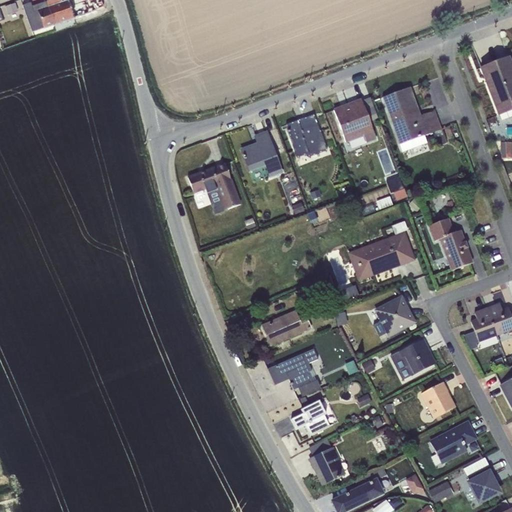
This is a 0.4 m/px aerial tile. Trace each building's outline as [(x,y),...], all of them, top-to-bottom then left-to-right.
[(50,0),(45,2),(54,26),(74,19),(67,0),(50,0)] [(67,0),(74,19),(104,8),(101,0),(67,0)] [(54,26),(45,2),(32,7),(30,3),(22,6),(32,33),(43,29),(44,30),(54,26)] [(15,3),(4,7),(7,15),(18,12),(15,3)] [(511,67),(508,58),(480,68),(484,79),(485,78),(488,85),(486,85),(500,120),(511,115),(511,67)] [(410,88),(381,98),(402,152),(427,144),(424,137),(433,134),(438,147),(447,143),(434,111),(415,118),(412,111),(415,109),(412,100),(413,100),(410,88)] [(370,124),(361,101),(347,106),(348,107),(342,110),(341,108),(333,111),(345,143),(363,137),(366,144),(376,140),(370,124)] [(297,121),(285,126),(297,157),(307,153),(309,157),(326,150),(313,115),(303,119),(304,122),(299,124),(297,121)] [(257,144),(241,150),(249,173),(265,167),(269,179),(283,174),(266,133),(255,137),(257,144)] [(511,143),(500,143),(501,159),(511,159),(511,143)] [(225,164),(187,178),(193,194),(205,190),(214,214),(240,205),(225,164)] [(403,188),(393,192),(396,201),(407,197),(403,188)] [(318,190),(310,193),(312,200),(321,197),(318,190)] [(389,196),(375,201),(379,210),(392,205),(389,196)] [(413,199),(408,204),(416,212),(422,206),(413,199)] [(301,203),(291,206),(294,215),(304,211),(301,203)] [(314,210),(306,213),(310,224),(318,222),(314,210)] [(253,218),(244,220),(247,230),(256,227),(253,218)] [(447,219),(427,226),(433,242),(439,240),(451,271),(471,264),(459,231),(453,234),(447,219)] [(394,235),(354,251),(362,274),(369,271),(371,275),(375,273),(376,273),(378,272),(379,271),(381,270),(382,270),(384,269),(386,269),(388,269),(390,268),(395,266),(394,262),(409,257),(401,233),(404,232),(407,231),(404,222),(391,227),(394,235)] [(362,274),(354,251),(347,253),(358,282),(415,261),(404,232),(401,233),(409,257),(394,262),(395,266),(390,268),(388,269),(386,269),(384,269),(382,270),(381,270),(379,271),(378,272),(376,273),(375,273),(371,275),(369,271),(362,274)] [(355,285),(335,293),(339,303),(359,296),(355,285)] [(317,288),(303,293),(306,301),(320,296),(317,288)] [(401,297),(374,311),(380,322),(385,334),(387,336),(410,324),(409,321),(412,319),(410,316),(409,316),(408,315),(403,313),(405,306),(401,297)] [(499,304),(486,309),(497,336),(511,330),(511,320),(511,319),(508,308),(501,311),(499,304)] [(497,336),(486,309),(474,314),(476,320),(470,322),(474,332),(464,336),(469,350),(477,348),(475,343),(497,336)] [(295,311),(260,326),(270,347),(311,329),(305,314),(297,317),(295,311)] [(345,313),(335,314),(337,326),(347,325),(345,313)] [(380,322),(373,326),(379,337),(385,334),(380,322)] [(423,340),(397,353),(401,359),(404,358),(413,375),(413,376),(434,365),(428,353),(426,354),(424,349),(427,348),(423,340)] [(307,373),(311,371),(308,364),(317,360),(313,350),(267,369),(274,385),(288,379),(293,390),(297,388),(311,382),(307,373)] [(401,359),(397,353),(389,357),(402,381),(413,375),(404,358),(401,359)] [(501,358),(492,361),(494,368),(503,364),(501,358)] [(352,361),(344,365),(348,375),(357,371),(352,361)] [(370,361),(361,365),(366,374),(375,370),(370,361)] [(311,382),(297,388),(301,398),(320,390),(317,380),(316,380),(312,371),(311,371),(307,373),(311,382)] [(511,378),(500,385),(511,408),(511,378)] [(442,383),(419,394),(433,419),(454,408),(446,393),(447,392),(442,383)] [(367,395),(356,400),(360,408),(371,403),(367,395)] [(302,415),(290,420),(296,430),(304,426),(310,436),(329,427),(319,401),(300,411),(302,415)] [(392,404),(385,405),(386,414),(393,413),(392,404)] [(378,417),(371,420),(375,428),(382,425),(378,417)] [(466,424),(430,443),(441,465),(467,452),(463,444),(474,439),(466,424)] [(312,457),(332,448),(328,439),(308,449),(312,457)] [(332,448),(312,457),(309,459),(323,485),(345,474),(332,448)] [(484,458),(462,469),(468,481),(466,482),(476,503),(498,493),(491,478),(494,476),(484,458)] [(357,488),(330,501),(334,511),(347,511),(384,494),(377,480),(386,475),(382,467),(354,481),(357,488)] [(415,475),(404,480),(412,495),(417,492),(419,495),(425,492),(415,475)] [(447,482),(428,491),(434,503),(453,494),(447,482)] [(386,500),(372,510),(373,511),(391,511),(394,510),(386,500)]
